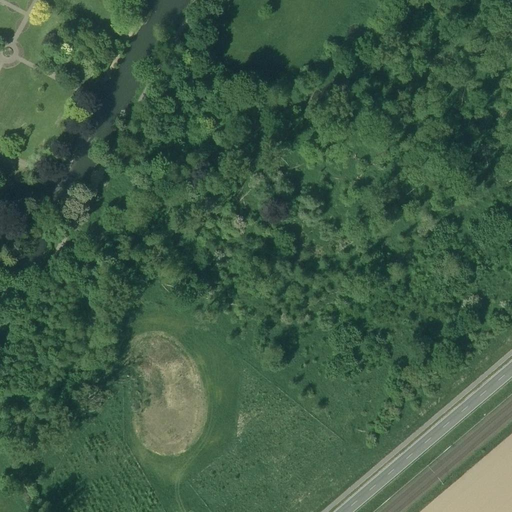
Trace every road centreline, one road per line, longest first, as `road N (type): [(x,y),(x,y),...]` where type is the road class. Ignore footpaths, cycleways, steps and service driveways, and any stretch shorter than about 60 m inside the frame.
road 1 (track): [(200,0),(0,352)]
road 2 (secondary): [(342,511),(511,368)]
